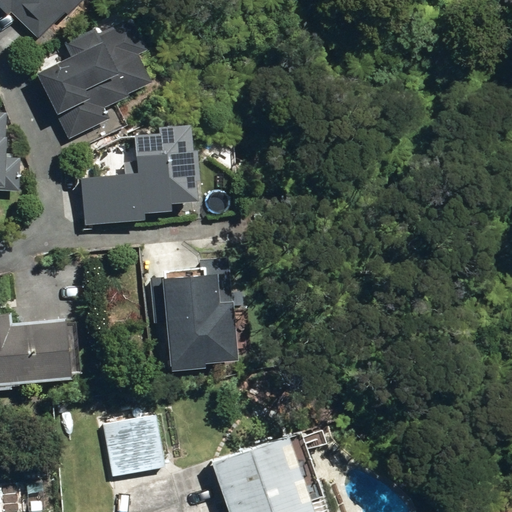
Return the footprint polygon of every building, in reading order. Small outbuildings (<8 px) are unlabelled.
[(78,0),(0,0),(0,11),(33,45),(78,0)] [(141,51),(125,21),(28,72),(71,153),(126,124),(115,103),(149,85),(133,56),(141,51)] [(0,113),(0,191),(16,193),(18,157),(2,156),(4,114),(0,113)] [(193,216),(182,126),(126,133),(131,174),(76,181),(82,230),(193,216)] [(233,365),(222,258),(196,261),(196,267),(145,273),(151,324),(160,323),(166,373),(233,365)] [(0,390),(10,390),(9,385),(69,380),(64,320),(9,324),(8,313),(0,313),(0,390)] [(74,320),(79,372),(100,370),(96,318),(74,320)] [(100,420),(110,472),(166,461),(156,409),(100,420)] [(210,454),(229,511),(314,511),(286,428),(210,454)]
